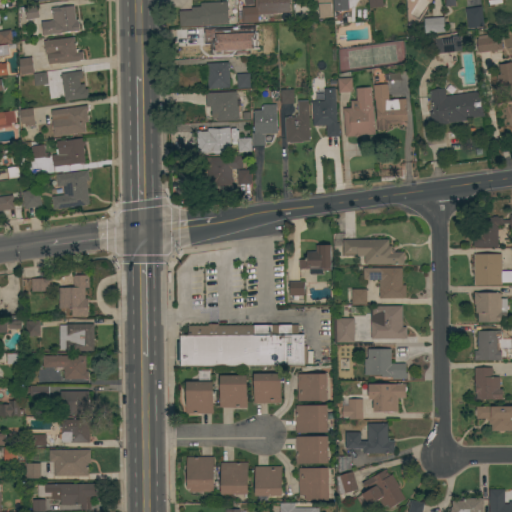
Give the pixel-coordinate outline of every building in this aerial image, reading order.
[(287,0),(288,12),(258,14),(259,22),(241,23),(240,8),(254,7),(253,0),(287,0)] [(329,0),(331,17),(318,18),(317,0),(312,1),(312,0),(329,0)] [(332,0),(346,0),(347,10),(333,11),(332,0)] [(366,0),(366,9),(380,8),(379,0),(366,0)] [(226,2),(227,24),(178,27),(177,11),(190,10),(190,7),(199,7),(199,3),(226,2)] [(36,6),(38,18),(25,19),(24,7),(36,6)] [(74,20),(76,20),(78,31),(42,36),(40,22),(52,21),(50,8),(57,7),(57,8),(72,6),(74,20)] [(480,7),(483,26),(467,29),(464,9),(480,7)] [(424,33),(423,19),(442,17),(443,32),(424,33)] [(235,55),(215,56),(215,54),(209,55),(208,40),(204,41),(203,28),(234,26),(235,55)] [(0,31),(9,30),(11,43),(0,44),(0,31)] [(475,39),(477,39),(476,36),(485,35),(486,38),(499,36),(501,49),(496,50),(496,51),(489,52),(489,51),(477,53),(475,39)] [(435,54),(433,39),(459,36),(461,51),(435,54)] [(73,37),(75,53),(81,52),(82,60),(48,65),(46,55),(45,55),(43,42),(73,37)] [(0,44),(6,44),(8,55),(4,56),(4,58),(0,58),(0,44)] [(20,75),(18,59),(31,57),(33,73),(20,75)] [(227,63),(228,88),(207,89),(206,80),(205,81),(204,67),(206,67),(205,64),(227,63)] [(511,96),(509,97),(509,93),(499,95),(496,75),(499,75),(498,65),(511,63),(511,96)] [(81,71),(82,78),(78,79),(79,85),(83,84),(84,88),(86,88),(88,98),(64,101),(60,74),(81,71)] [(45,72),(47,84),(33,86),(32,74),(45,72)] [(248,74),(249,88),(236,89),(235,74),(248,74)] [(351,92),(338,93),(337,79),(351,78),(351,92)] [(406,121),(399,121),(399,123),(388,124),(388,129),(376,130),(374,101),(373,101),(372,85),(386,84),(388,100),(404,99),(406,121)] [(371,106),(372,106),(374,135),(344,137),(342,109),(350,108),(349,101),(355,101),(354,88),(370,87),(371,106)] [(336,123),(337,123),(338,137),(325,137),(325,125),(312,126),(310,102),(323,101),(323,89),(334,88),(336,123)] [(293,103),(280,104),(279,90),(292,89),(293,103)] [(478,91),(482,118),(430,126),(428,112),(431,112),(428,91),(443,89),(444,96),(478,91)] [(235,92),(236,106),(237,106),(238,120),(217,122),(216,118),(211,119),(210,107),(205,107),(204,93),(235,92)] [(309,141),(302,141),(302,143),(288,143),(288,142),(284,142),(283,118),(287,117),(287,116),(289,116),(289,117),(294,117),(294,115),(297,115),(296,101),(307,101),(309,141)] [(276,134),(263,134),(264,146),(251,146),(250,134),(253,133),(253,110),(262,110),(262,105),(275,105),(276,134)] [(86,106),(87,110),(85,111),(87,122),(83,123),(85,132),(53,136),(50,111),(86,106)] [(32,108),(34,126),(24,127),(24,124),(20,124),(18,110),(32,108)] [(0,112),(8,112),(10,124),(0,125),(0,112)] [(228,127),(229,132),(238,135),(238,138),(249,138),(250,153),(237,153),(237,152),(196,154),(195,131),(199,131),(199,132),(207,132),(207,128),(228,127)] [(80,138),(81,142),(83,141),(84,146),(81,146),(84,162),(53,167),(51,156),(56,155),(55,149),(57,149),(56,142),(80,138)] [(44,157),(31,159),(29,146),(43,145),(44,157)] [(240,156),(241,169),(230,169),(231,185),(208,187),(206,169),(203,169),(202,158),(240,156)] [(7,179),(6,168),(17,167),(19,178),(7,179)] [(87,170),(88,181),(85,181),(88,204),(52,210),(50,197),(63,195),(61,186),(56,186),(54,175),(87,170)] [(249,170),(250,184),(237,185),(236,170),(249,170)] [(38,189),(40,207),(23,209),(21,192),(38,189)] [(0,210),(0,196),(12,196),(14,209),(0,210)] [(472,235),(478,235),(478,218),(492,218),(492,217),(497,217),(497,218),(501,218),(501,220),(509,220),(509,215),(511,215),(511,229),(509,229),(509,224),(501,224),(501,226),(496,226),(497,247),(472,247),(472,235)] [(387,240),(387,246),(390,246),(390,249),(392,250),(393,252),(402,252),(402,264),(364,264),(364,256),(356,256),(356,254),(342,254),(342,240),(387,240)] [(330,271),(322,271),(322,269),(297,269),(297,260),(306,260),(306,252),(315,252),(315,245),(329,245),(330,271)] [(473,254),(500,254),(500,271),(511,271),(511,283),(501,283),(501,285),(473,285),(473,254)] [(400,268),(400,285),(405,285),(405,298),(378,299),(378,280),(362,280),(362,268),(400,268)] [(71,317),(71,309),(58,309),(57,288),(73,288),(72,276),(87,276),(87,288),(84,288),(84,299),(86,299),(87,316),(71,317)] [(30,280),(48,280),(48,291),(31,292),(30,280)] [(303,282),(303,295),(288,296),(288,282),(303,282)] [(365,289),(365,304),(350,304),(350,289),(365,289)] [(500,293),(500,297),(499,297),(499,299),(506,298),(506,313),(505,313),(505,322),(477,323),(477,313),(474,313),(474,305),(473,305),(473,293),(500,293)] [(401,306),(401,327),(405,327),(405,338),(370,339),(370,306),(401,306)] [(6,329),(6,333),(0,333),(0,321),(9,321),(9,316),(20,316),(20,329),(6,329)] [(353,342),(333,342),(333,319),(353,318),(353,342)] [(39,321),(39,336),(25,337),(24,322),(39,321)] [(65,351),(65,350),(58,350),(58,325),(65,325),(65,324),(93,324),(93,351),(65,351)] [(179,367),(179,361),(176,361),(176,342),(179,342),(179,336),(187,335),(187,326),(207,326),(207,325),(217,324),(217,327),(297,325),(297,335),(302,335),(303,346),(306,346),(306,363),(303,363),(303,365),(179,367)] [(500,333),(501,333),(501,336),(500,336),(500,339),(503,339),(503,351),(500,351),(500,360),(473,361),(473,351),(477,351),(477,331),(500,331),(500,333)] [(390,364),(405,364),(405,373),(406,373),(406,378),(405,378),(405,379),(391,379),(391,377),(380,377),(380,375),(363,375),(363,359),(367,359),(367,350),(390,349),(390,364)] [(18,365),(6,365),(6,354),(18,354),(18,365)] [(85,356),(85,371),(87,371),(87,379),(63,379),(63,368),(42,368),(42,356),(85,356)] [(473,368),(491,368),(491,370),(492,370),(492,373),(491,373),(492,377),(498,377),(498,389),(501,389),(501,400),(475,400),(475,394),(474,394),(473,368)] [(280,374),(280,404),(253,404),(253,374),(280,374)] [(326,401),(296,401),(296,374),(326,374),(326,401)] [(246,376),(246,408),(218,408),(218,376),(246,376)] [(185,382),(212,382),(212,414),(185,414),(185,382)] [(405,384),(405,398),(396,398),(397,412),(372,412),(372,400),(368,400),(367,385),(405,384)] [(47,386),(47,397),(29,397),(29,386),(47,386)] [(87,391),(88,410),(85,410),(86,415),(60,415),(59,391),(87,391)] [(361,417),(341,417),(341,406),(347,406),(347,399),(361,399),(361,417)] [(0,416),(0,405),(8,405),(8,401),(19,401),(19,410),(23,410),(22,417),(0,416)] [(326,405),(327,433),(295,433),(294,406),(326,405)] [(486,420),(484,419),(475,419),(475,407),(511,407),(511,431),(490,431),(490,425),(487,425),(487,422),(486,420)] [(60,441),(60,439),(57,439),(57,434),(60,434),(59,432),(59,429),(60,428),(60,420),(88,419),(89,442),(62,443),(60,441)] [(366,424),(386,424),(386,438),(388,438),(388,441),(393,441),(393,453),(361,453),(361,448),(344,448),(344,433),(359,433),(359,441),(366,441),(366,424)] [(32,446),(32,441),(28,441),(28,435),(44,435),(45,446),(32,446)] [(327,436),(327,463),(295,464),(294,437),(327,436)] [(16,448),(16,462),(3,462),(3,448),(16,448)] [(89,450),(89,464),(87,464),(87,476),(53,476),(53,462),(48,462),(48,450),(89,450)] [(337,473),(337,456),(350,456),(350,469),(337,473)] [(213,488),(212,488),(212,492),(187,492),(187,488),(186,489),(185,458),(213,457),(213,488)] [(247,463),(247,494),(219,494),(219,463),(247,463)] [(40,479),(25,479),(25,464),(39,464),(40,479)] [(281,467),(281,496),(253,496),(253,467),(281,467)] [(327,468),(328,500),(304,501),(304,495),(298,495),(297,468),(327,468)] [(388,509),(386,505),(374,511),(372,511),(361,494),(369,489),(368,487),(364,489),(361,483),(372,476),(372,477),(384,470),(388,476),(391,474),(398,487),(397,487),(404,499),(388,509)] [(335,477),(351,472),(357,489),(342,494),(344,500),(339,501),(337,495),(335,496),(335,477)] [(95,484),(95,497),(89,497),(89,510),(80,510),(80,505),(60,505),(60,499),(50,499),(50,498),(37,498),(37,485),(43,485),(95,484)] [(488,511),(488,490),(503,489),(503,504),(508,504),(508,501),(511,501),(511,511),(488,511)] [(451,507),(451,501),(462,501),(462,498),(482,498),(482,511),(448,511),(450,507),(451,507)] [(44,511),(31,511),(31,500),(44,500),(44,511)] [(407,511),(410,500),(423,503),(420,511),(407,511)] [(314,511),(279,511),(279,506),(280,506),(280,503),(290,503),(290,506),(293,506),(293,508),(314,508),(314,511)]
